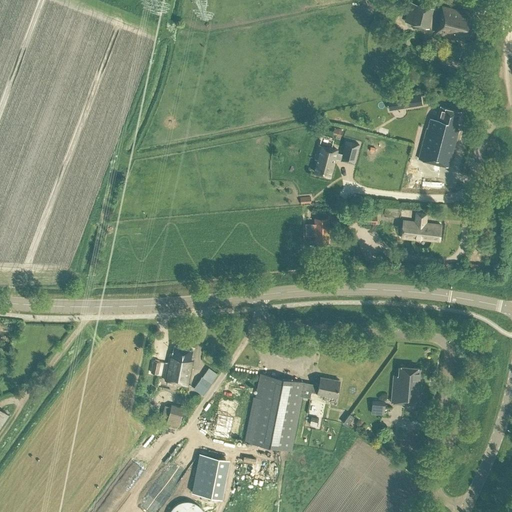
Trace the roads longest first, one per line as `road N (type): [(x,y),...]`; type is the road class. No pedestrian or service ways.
road 1 (tertiary): [(511,307),(362,288),(162,304),(0,301)]
road 2 (unclassified): [(312,327),(446,344),(436,482),(442,497),(464,509)]
road 3 (tertiary): [(464,509),(511,381)]
